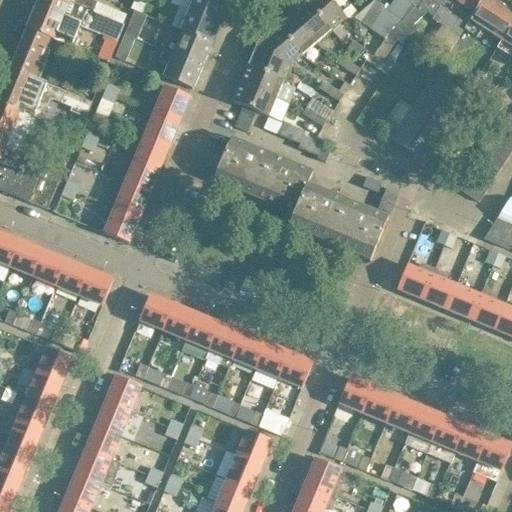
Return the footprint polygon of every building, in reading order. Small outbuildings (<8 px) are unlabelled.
[(123,27),(59,0),(38,0),(25,32),(68,50),(78,28),(116,43),(123,27)] [(71,0),(59,0),(123,27),(127,18),(84,0),(83,0),(80,6),(71,2),(71,0)] [(210,0),(182,0),(179,9),(183,10),(183,11),(219,26),(227,7),(210,0)] [(307,0),(305,2),(330,31),(346,18),(329,0),(307,0)] [(378,18),(369,31),(384,41),(387,35),(418,7),(412,3),(407,0),(394,0),(386,11),(383,9),(378,18)] [(418,7),(387,35),(406,47),(416,32),(412,27),(428,13),(434,17),(441,7),(432,1),(432,0),(413,0),(412,3),(418,7)] [(432,0),(432,1),(441,7),(434,17),(432,20),(441,26),(459,37),(463,31),(483,0),(432,0)] [(481,29),(501,42),(511,24),(511,13),(491,0),(483,0),(463,31),(475,39),(481,29)] [(134,1),(130,10),(141,14),(145,5),(134,1)] [(315,45),(330,31),(305,2),(300,6),(290,15),(315,45)] [(359,15),(353,20),(369,31),(378,18),(365,9),(362,12),(359,15)] [(173,28),(172,30),(211,46),(219,26),(183,11),(175,29),(173,28)] [(134,13),(124,37),(134,41),(136,42),(146,19),(134,13)] [(290,15),(275,28),(300,58),(315,45),(290,15)] [(358,24),(354,30),(355,36),(361,39),(367,30),(358,24)] [(511,61),(511,24),(501,42),(495,50),(511,61)] [(289,67),(300,58),(275,28),(270,32),(257,43),(289,67)] [(162,53),(201,69),(211,46),(172,30),(162,53)] [(25,32),(9,71),(31,80),(38,83),(49,54),(64,60),(68,50),(25,32)] [(125,63),(134,41),(124,37),(115,58),(125,63)] [(348,48),(358,55),(363,48),(352,41),(348,48)] [(251,58),(248,65),(284,80),(289,67),(257,43),(251,58)] [(163,78),(192,90),(201,69),(162,53),(158,64),(167,68),(163,78)] [(335,63),(345,70),(350,63),(341,58),(340,57),(335,63)] [(445,59),(435,73),(445,80),(455,65),(445,59)] [(350,63),(345,70),(355,77),(360,70),(350,63)] [(284,80),(248,65),(244,75),(240,85),(275,100),(284,80)] [(9,71),(0,92),(0,106),(29,118),(40,123),(50,100),(70,108),(74,98),(38,83),(31,80),(9,71)] [(446,159),(433,149),(469,96),(467,94),(445,80),(435,73),(391,140),(416,156),(413,161),(435,175),(446,159)] [(318,89),(329,96),(333,89),(323,83),(318,89)] [(474,83),(467,94),(469,96),(479,102),(489,93),(474,83)] [(120,90),(107,84),(104,92),(117,97),(120,90)] [(236,93),(233,103),(234,103),(244,107),(255,112),(269,118),(282,123),(290,106),(275,100),(240,85),(236,93)] [(154,112),(179,122),(189,98),(165,88),(154,112)] [(343,96),(333,89),(329,96),(339,102),(343,96)] [(117,97),(104,92),(101,99),(114,104),(117,97)] [(29,118),(0,106),(0,150),(3,152),(3,151),(14,155),(29,118)] [(255,112),(244,107),(235,128),(247,133),(255,112)] [(302,115),(312,122),(316,115),(306,108),(302,115)] [(179,122),(154,112),(148,110),(142,124),(148,127),(144,137),(169,147),(179,122)] [(322,128),(326,121),(316,115),(312,122),(322,128)] [(511,139),(511,120),(508,116),(504,118),(497,129),(511,139)] [(269,118),(264,129),(279,136),(283,124),(284,124),(282,123),(269,118)] [(322,148),(323,145),(314,142),(302,137),(304,133),(283,124),(279,136),(299,144),(297,148),(317,157),(316,159),(325,163),(330,151),(322,148)] [(511,139),(497,129),(491,138),(511,151),(511,139)] [(100,138),(87,133),(84,140),(97,146),(100,138)] [(128,158),(158,171),(160,168),(160,166),(163,161),(163,160),(164,159),(166,152),(167,151),(168,149),(169,147),(144,137),(140,148),(133,145),(128,158)] [(288,228),(370,262),(387,219),(307,186),(312,172),(231,138),(213,181),(293,214),(288,228)] [(511,152),(511,151),(491,138),(486,147),(507,160),(511,152)] [(97,146),(84,140),(81,148),(94,153),(97,146)] [(507,160),(486,147),(480,155),(501,169),(507,160)] [(9,154),(5,164),(13,167),(17,157),(9,154)] [(501,169),(480,155),(474,164),(495,178),(501,169)] [(148,196),(158,171),(128,158),(121,173),(128,176),(124,186),(148,196)] [(495,178),(474,164),(471,169),(458,161),(456,164),(490,186),(495,178)] [(5,164),(2,172),(10,175),(13,167),(5,164)] [(490,186),(456,164),(450,173),(484,195),(490,186)] [(17,170),(7,194),(33,204),(40,187),(47,190),(46,192),(48,193),(56,173),(37,165),(35,170),(25,166),(22,173),(17,170)] [(484,195),(450,173),(445,181),(478,203),(484,195)] [(378,193),(381,184),(366,177),(362,187),(378,193)] [(64,189),(76,194),(79,186),(67,181),(64,189)] [(114,194),(108,207),(138,220),(143,209),(147,199),(148,196),(124,186),(120,196),(114,194)] [(73,201),(76,194),(64,189),(61,196),(73,201)] [(377,209),(389,214),(398,193),(386,189),(377,209)] [(511,198),(510,198),(497,219),(511,225),(511,198)] [(108,207),(103,220),(109,222),(104,234),(128,244),(138,220),(108,207)] [(484,240),(508,250),(511,239),(511,225),(497,219),(484,240)] [(449,234),(441,231),(436,243),(444,246),(449,234)] [(0,234),(0,264),(9,268),(20,243),(0,234)] [(449,234),(444,246),(451,249),(456,237),(449,234)] [(33,278),(43,252),(20,243),(9,268),(33,278)] [(497,254),(490,251),(484,263),(492,266),(497,254)] [(56,287),(67,262),(43,252),(33,278),(56,287)] [(497,254),(492,266),(499,269),(505,257),(497,254)] [(79,297),(90,271),(67,262),(56,287),(79,297)] [(407,266),(397,290),(421,301),(434,270),(421,265),(418,271),(407,266)] [(421,301),(446,311),(456,287),(445,282),(447,276),(434,270),(421,301)] [(79,297),(102,306),(113,281),(90,271),(79,297)] [(456,287),(446,311),(470,321),(480,297),(456,287)] [(480,297),(470,321),(495,331),(505,307),(495,303),(498,297),(483,291),(480,297)] [(162,331),(173,306),(149,296),(139,322),(162,331)] [(186,341),(196,316),(173,306),(162,331),(186,341)] [(511,309),(505,307),(495,331),(511,338),(511,309)] [(9,311),(4,323),(13,326),(18,314),(17,314),(9,311)] [(18,314),(13,326),(13,327),(13,326),(28,332),(27,332),(36,336),(41,323),(18,314)] [(186,341),(183,349),(206,358),(220,325),(196,316),(186,341)] [(232,360),(243,335),(220,325),(206,358),(220,364),(223,356),(232,360)] [(56,329),(51,342),(59,345),(64,333),(56,329)] [(82,355),(87,343),(64,333),(59,345),(82,355)] [(255,370),(266,344),(243,335),(232,360),(255,370)] [(279,380),(289,354),(266,344),(255,370),(279,380)] [(28,369),(37,373),(61,383),(71,359),(47,349),(44,358),(34,353),(28,369)] [(279,380),(302,389),(312,364),(289,354),(279,380)] [(140,364),(135,377),(143,380),(148,367),(140,364)] [(30,390),(27,398),(51,408),(61,383),(37,373),(30,390)] [(162,373),(157,386),(166,390),(171,377),(162,373)] [(110,392),(106,401),(137,415),(143,400),(136,397),(140,387),(116,377),(115,379),(110,392)] [(353,410),(362,414),(372,388),(349,379),(333,417),(347,423),(353,410)] [(185,383),(180,395),(189,399),(194,387),(185,383)] [(396,398),(372,388),(362,414),(385,424),(396,398)] [(209,393),(203,405),(212,409),(217,396),(209,393)] [(17,406),(12,420),(17,422),(41,432),(51,408),(27,398),(23,408),(17,406)] [(385,424),(408,433),(419,408),(396,398),(385,424)] [(106,401),(96,426),(119,436),(132,441),(143,417),(137,415),(106,401)] [(232,402),(227,415),(235,418),(241,406),(232,402)] [(442,418),(419,408),(408,433),(403,445),(427,454),(442,418)] [(255,412),(250,424),(259,428),(264,415),(255,412)] [(465,427),(442,418),(427,454),(450,464),(455,453),(465,427)] [(171,419),(167,427),(179,432),(182,424),(171,419)] [(278,421),(273,434),(282,437),(287,425),(278,421)] [(17,422),(7,446),(31,456),(41,432),(17,422)] [(119,436),(96,426),(86,450),(109,460),(119,436)] [(164,435),(176,440),(179,432),(167,427),(164,435)] [(455,453),(478,462),(489,437),(465,427),(455,453)] [(202,433),(191,428),(188,436),(199,440),(202,433)] [(234,437),(228,452),(261,466),(271,442),(247,432),(243,441),(234,437)] [(326,435),(318,453),(330,458),(338,440),(326,435)] [(196,448),(199,440),(188,436),(184,443),(196,448)] [(489,437),(478,462),(477,465),(473,474),(496,483),(511,446),(489,437)] [(0,456),(0,471),(21,481),(28,465),(31,456),(7,446),(2,458),(0,456)] [(340,447),(335,459),(342,462),(342,461),(347,450),(340,447)] [(347,449),(347,450),(342,461),(357,468),(362,456),(362,455),(347,449)] [(76,475),(99,484),(109,488),(119,464),(109,460),(86,450),(76,475)] [(226,451),(215,476),(226,480),(251,490),(261,466),(228,452),(226,451)] [(362,456),(357,469),(365,472),(370,460),(362,456)] [(315,460),(313,465),(305,484),(335,497),(341,482),(335,480),(340,470),(315,460)] [(386,466),(381,478),(388,481),(393,469),(386,466)] [(150,468),(147,476),(159,481),(162,473),(150,468)] [(417,479),(393,469),(388,481),(412,491),(417,479)] [(0,500),(11,505),(21,481),(0,471),(0,500)] [(99,484),(76,475),(65,499),(89,509),(95,511),(101,496),(95,493),(99,484)] [(144,483),(156,488),(159,481),(147,476),(144,483)] [(171,477),(167,484),(179,489),(182,481),(171,477)] [(417,479),(412,491),(422,496),(428,483),(417,479)] [(226,480),(216,504),(234,511),(241,511),(251,490),(226,480)] [(176,497),(179,489),(167,484),(164,492),(176,497)] [(329,510),(335,497),(305,484),(295,509),(302,511),(320,511),(323,508),(329,510)] [(432,485),(427,498),(435,501),(440,488),(432,485)] [(456,495),(451,507),(458,510),(463,498),(456,495)] [(202,498),(195,511),(234,511),(216,504),(202,498)] [(87,511),(89,509),(65,499),(59,511),(87,511)] [(0,500),(0,511),(8,511),(11,505),(0,500)] [(367,510),(371,511),(380,511),(382,507),(370,503),(367,510)]
